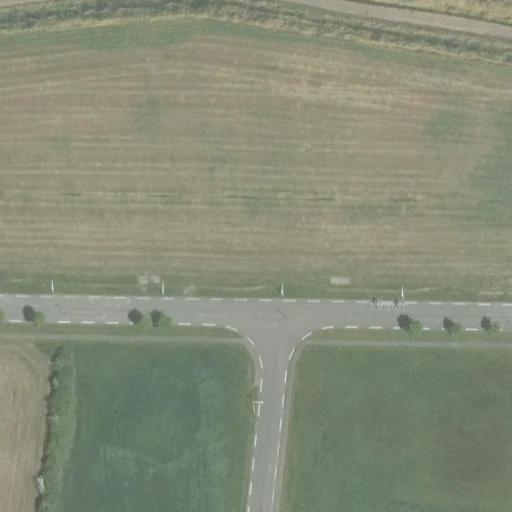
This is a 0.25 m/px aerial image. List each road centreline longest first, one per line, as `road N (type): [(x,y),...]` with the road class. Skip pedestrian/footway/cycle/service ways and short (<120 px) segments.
road 1 (unclassified): [(278,313),(0,309)]
road 2 (unclassified): [(511,318),(278,313)]
road 3 (unclassified): [(278,313),(258,511)]
